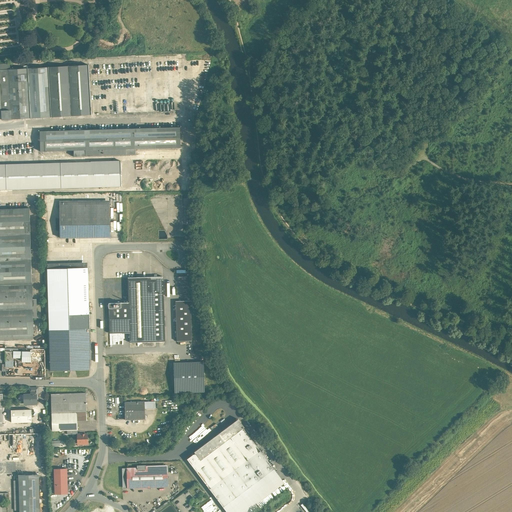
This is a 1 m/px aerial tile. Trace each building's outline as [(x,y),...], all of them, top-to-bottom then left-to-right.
[(89,65),(0,69),(0,114),(2,114),(2,119),(2,120),(11,119),(92,115),(89,65)] [(134,102),(133,93),(120,94),(121,98),(116,98),(116,112),(139,111),(139,102),(134,102)] [(140,128),(40,131),(40,151),(74,150),(74,156),(126,155),(125,149),(135,149),(180,147),(180,127),(145,128),(140,128)] [(181,159),(6,164),(0,164),(0,189),(181,184),(181,159)] [(110,237),(110,202),(60,202),(60,238),(110,237)] [(29,208),(0,209),(0,334),(32,334),(33,334),(33,318),(32,299),(29,208)] [(88,267),(47,269),(50,371),(90,369),(91,358),(90,329),(89,329),(88,267)] [(129,302),(109,303),(109,333),(129,333),(130,342),(165,341),(163,276),(128,278),(129,302)] [(191,301),(176,301),(177,341),(192,341),(191,301)] [(31,351),(5,351),(5,361),(13,361),(13,358),(22,358),(22,362),(31,362),(31,351)] [(175,392),(205,392),(204,361),(174,362),(175,392)] [(86,393),(51,394),(52,412),(77,412),(86,411),(86,393)] [(36,394),(24,395),(25,404),(37,404),(36,394)] [(145,401),(125,402),(125,420),(145,419),(145,401)] [(31,409),(11,410),(12,422),(32,422),(31,409)] [(77,412),(52,412),(52,431),(77,430),(77,412)] [(238,419),(194,452),(195,453),(194,454),(193,454),(187,459),(210,489),(261,451),(243,428),(244,427),(238,419)] [(87,434),(78,434),(78,444),(87,443),(87,434)] [(261,451),(210,489),(223,507),(274,469),(261,451)] [(167,467),(145,468),(145,465),(138,466),(138,468),(127,468),(127,469),(123,469),(123,487),(128,487),(128,485),(138,485),(139,488),(148,488),(148,484),(168,484),(167,467)] [(69,471),(56,471),(57,496),(70,496),(69,471)] [(41,511),(41,477),(21,478),(21,511),(41,511)]
